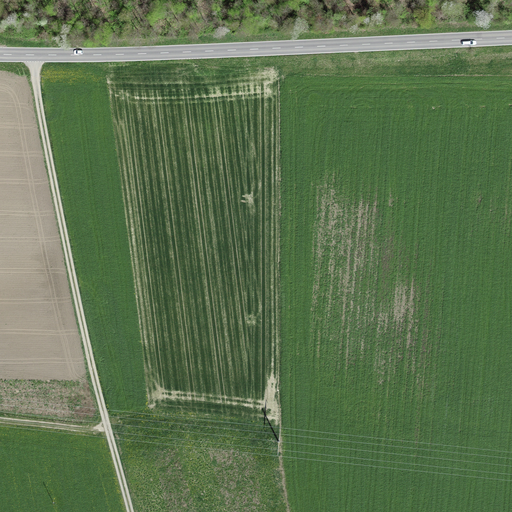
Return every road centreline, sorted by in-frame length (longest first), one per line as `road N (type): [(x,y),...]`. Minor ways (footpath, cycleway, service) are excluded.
road 1 (secondary): [(511,38),(0,55)]
road 2 (track): [(132,511),(35,84),(36,56)]
